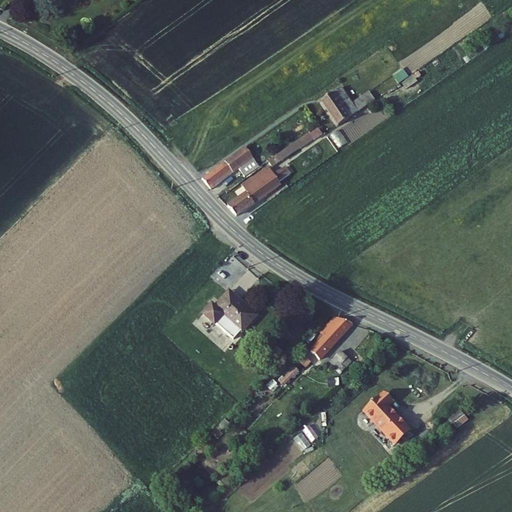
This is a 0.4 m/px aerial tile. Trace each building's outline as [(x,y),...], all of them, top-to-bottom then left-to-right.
[(405,71),(395,75),(398,82),(408,79),(405,71)] [(326,84),(341,107),(368,90),(364,84),(349,94),(336,76),(326,84)] [(295,142),(301,152),(324,138),(319,128),(295,142)] [(242,153),(247,161),(268,147),(263,140),(257,145),(248,133),(203,163),(211,174),(242,153)] [(225,191),(234,201),(279,171),(278,168),(289,161),(285,155),(274,162),(269,156),(243,173),(245,177),(225,191)] [(280,183),(291,175),(285,167),(274,175),(280,183)] [(216,291),(207,302),(218,311),(220,310),(229,317),(236,309),(247,318),(262,302),(233,278),(219,294),(216,291)] [(301,311),(290,321),(302,333),(313,322),(301,311)] [(305,353),(313,361),(353,326),(336,318),(317,337),(319,339),(305,353)] [(349,359),(342,351),(331,360),(338,368),(349,359)] [(296,361),(282,374),(286,378),(299,364),(296,361)] [(395,394),(387,384),(369,401),(399,434),(415,420),(393,396),(395,394)] [(449,420),(455,429),(468,421),(461,412),(449,420)]
